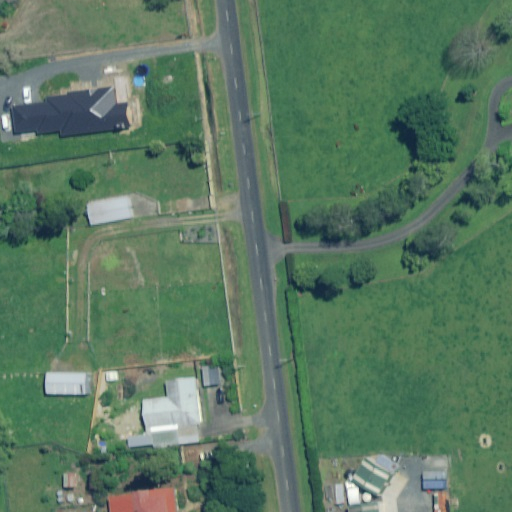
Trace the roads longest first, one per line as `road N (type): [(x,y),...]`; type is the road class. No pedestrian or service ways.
road 1 (unclassified): [(289,511),(225,0)]
road 2 (unknown): [(259,270),(388,254),(449,213),(511,149)]
